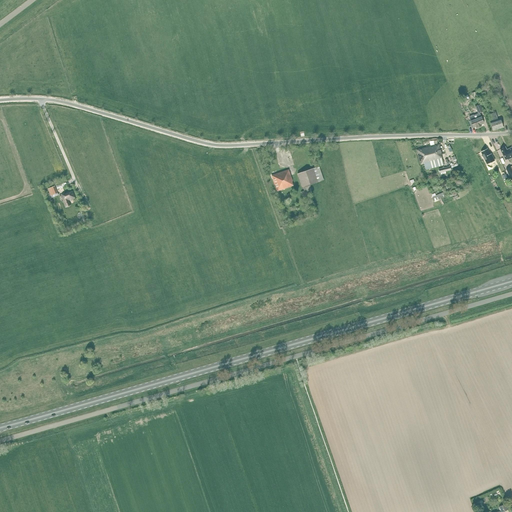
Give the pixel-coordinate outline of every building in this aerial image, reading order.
[(481,117),(478,118),(475,120),(473,115),(469,117),(471,121),(473,128),(476,127),(476,128),(481,126),(481,125),(484,124),(481,117)] [(496,117),(493,118),(495,121),(498,129),(503,128),(500,119),(498,120),(496,117)] [(428,147),(433,168),(443,165),(441,155),(442,155),(439,144),(428,147)] [(426,170),(433,168),(428,147),(416,150),(420,165),(424,164),(426,170)] [(505,147),(500,149),(505,160),(507,159),(508,160),(511,157),(511,147),(507,150),(505,147)] [(490,150),(481,154),(488,168),(497,164),(494,156),(493,157),(490,150)] [(323,180),(319,166),(298,174),(302,188),(323,180)] [(446,175),(446,172),(451,170),(450,166),(438,169),(440,177),(446,175)] [(277,191),(293,186),(292,182),(293,181),(289,170),(272,176),(277,191)] [(58,193),(55,186),(48,189),(50,196),(58,193)] [(68,200),(75,198),(72,191),(61,196),(66,207),(70,205),(68,200)] [(438,200),(438,199),(446,196),(445,192),(432,197),(434,202),(438,201),(438,200)]
